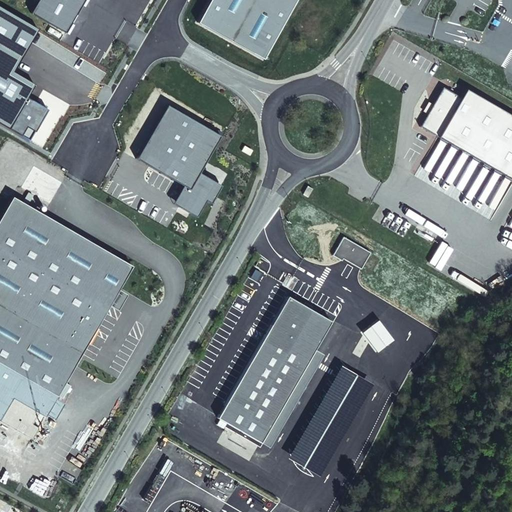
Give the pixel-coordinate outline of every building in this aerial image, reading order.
[(84,0),(38,0),(31,12),(66,32),(84,0)] [(209,0),(197,22),(263,58),(295,0),(209,0)] [(460,98),(443,88),(421,126),(511,179),(511,115),(466,89),(460,98)] [(221,136),(167,105),(136,158),(183,186),(178,194),(182,204),(179,207),(196,217),(206,200),(211,203),(221,186),(199,173),(221,136)] [(312,189),(307,186),(303,194),(307,197),(312,189)] [(81,237),(11,196),(0,215),(0,363),(56,396),(74,365),(79,356),(119,288),(132,266),(81,237)] [(370,252),(343,236),(332,255),(341,260),(342,258),(360,269),(370,252)] [(216,418),(260,443),(330,321),(309,309),(303,306),(287,296),(216,418)]
